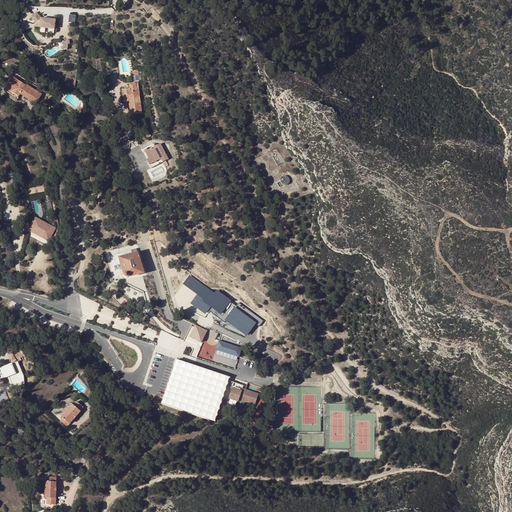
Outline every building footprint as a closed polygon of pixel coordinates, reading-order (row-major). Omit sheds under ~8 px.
[(46,19),(41,18),(37,12),(31,16),(35,22),(38,20),(41,21),(40,27),(55,29),(55,19),(51,19),(50,20),(46,19)] [(13,76),(12,77),(11,79),(4,90),(17,98),(20,94),(35,104),(42,94),(26,84),(25,84),(25,85),(19,82),(20,81),(13,76)] [(126,89),(128,101),(128,102),(129,102),(131,114),(142,113),(140,99),(138,99),(138,96),(139,95),(138,88),(137,88),(136,83),(129,84),(130,88),(126,89)] [(167,161),(170,160),(163,144),(157,147),(158,149),(155,150),(154,148),(147,151),(150,158),(148,159),(151,165),(163,159),(164,163),(167,161)] [(271,156),(277,166),(283,161),(278,152),(273,155),(273,153),(271,154),(272,156),(271,156)] [(163,159),(151,165),(152,168),(164,163),(163,159)] [(280,179),(280,180),(277,182),(279,186),(282,184),(281,183),(282,183),(283,184),(284,184),(286,184),(287,184),(288,183),(289,182),(290,181),(290,179),(290,178),(289,177),(288,176),(287,175),(286,175),(284,175),(283,175),(282,176),(281,177),(280,178),(280,179)] [(37,223),(33,232),(33,233),(38,235),(42,237),(43,236),(48,238),(50,234),(54,236),(56,230),(45,225),(44,226),(37,223)] [(136,248),(114,255),(117,266),(114,267),(116,270),(120,269),(123,268),(123,269),(125,274),(126,274),(125,274),(125,275),(125,276),(126,276),(126,277),(127,277),(128,277),(128,276),(129,276),(129,277),(144,272),(136,248)] [(198,295),(203,288),(189,277),(184,285),(198,295)] [(214,294),(204,287),(203,288),(198,295),(192,303),(205,313),(208,309),(213,312),(212,313),(225,323),(227,320),(247,335),(255,323),(259,317),(239,302),(236,306),(217,291),(214,294)] [(264,320),(259,317),(255,323),(259,326),(264,320)] [(207,331),(196,326),(190,337),(201,342),(207,331)] [(242,348),(219,341),(216,350),(217,350),(238,357),(239,357),(242,348)] [(238,357),(217,350),(216,354),(237,361),(238,357)] [(228,377),(176,360),(162,405),(214,422),(228,377)] [(12,367),(11,364),(0,368),(0,371),(1,374),(3,378),(14,374),(15,377),(22,374),(18,365),(12,367)] [(243,385),(232,381),(230,387),(232,388),(229,398),(230,399),(237,401),(238,401),(239,399),(255,404),(258,394),(242,389),(243,385)] [(72,404),(65,413),(62,416),(63,417),(61,420),(67,426),(72,421),(73,421),(72,419),(73,418),(74,419),(77,415),(83,408),(77,402),(74,405),(72,404)] [(62,411),(65,413),(72,404),(70,402),(62,411)] [(46,482),(45,493),(45,498),(47,498),(47,502),(56,502),(56,495),(57,495),(57,494),(55,494),(55,492),(57,492),(57,487),(56,487),(57,478),(48,477),(48,482),(46,482)]
